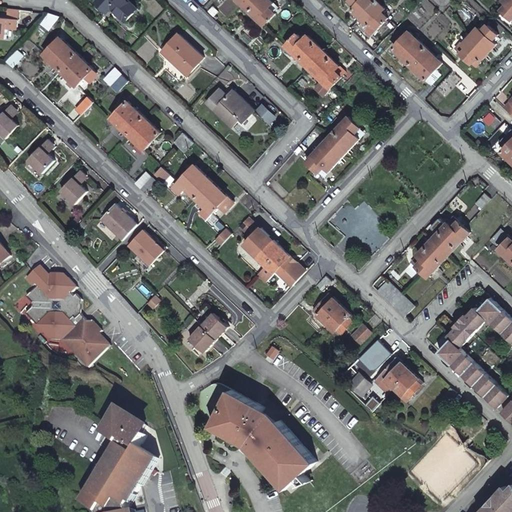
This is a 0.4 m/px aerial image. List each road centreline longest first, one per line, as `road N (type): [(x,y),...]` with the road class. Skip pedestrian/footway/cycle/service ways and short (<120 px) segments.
road 1 (residential): [(0,72),(268,321)]
road 2 (tertiary): [(0,179),(124,311),(171,393)]
road 3 (residential): [(57,4),(251,182)]
road 4 (residential): [(180,0),(307,121),(251,182)]
road 5 (unknown): [(242,349),(309,399),(366,470)]
road 6 (residential): [(421,107),(299,227)]
road 7 (residential): [(475,159),(358,283)]
road 8 (residential): [(421,107),(310,0)]
road 9 (residential): [(412,335),(474,271),(511,305)]
road 10 (tertiary): [(171,393),(217,511)]
road 11 (residential): [(268,321),(223,368),(171,393)]
